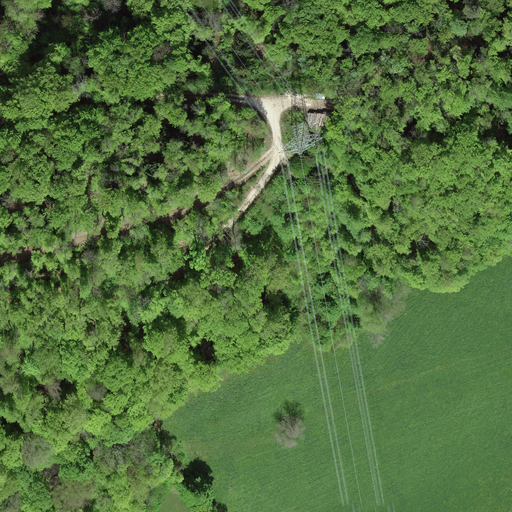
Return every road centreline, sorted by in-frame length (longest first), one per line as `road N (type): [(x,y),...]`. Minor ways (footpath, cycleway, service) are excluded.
road 1 (track): [(275,153),(252,196),(196,257),(0,419)]
road 2 (track): [(275,153),(231,184),(0,257)]
road 3 (track): [(0,121),(187,96),(265,111)]
